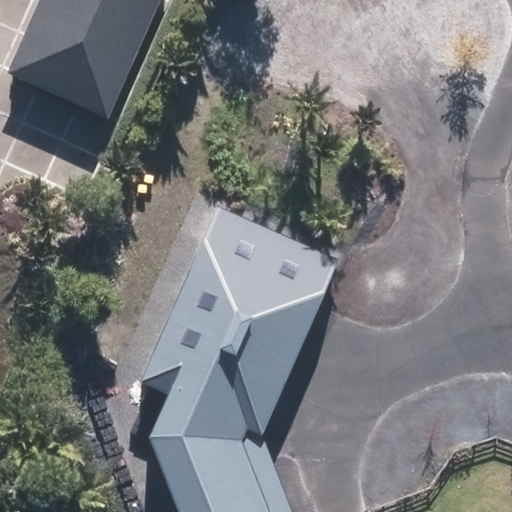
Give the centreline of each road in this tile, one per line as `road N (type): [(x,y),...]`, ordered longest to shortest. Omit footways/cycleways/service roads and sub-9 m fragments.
road 1 (track): [(511,342),(460,348),(364,398),(340,431),(336,490)]
road 2 (track): [(511,295),(491,264),(491,193),(499,133),(511,106)]
